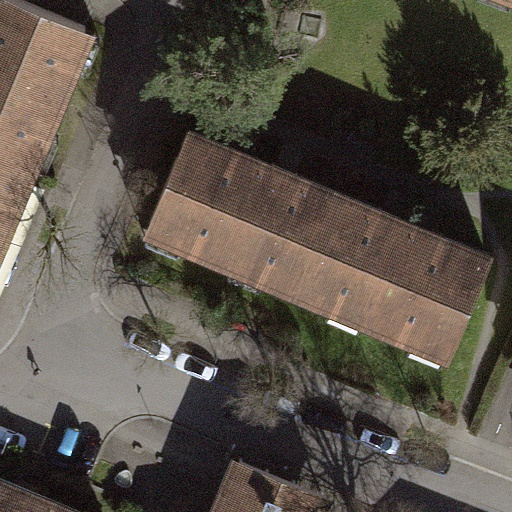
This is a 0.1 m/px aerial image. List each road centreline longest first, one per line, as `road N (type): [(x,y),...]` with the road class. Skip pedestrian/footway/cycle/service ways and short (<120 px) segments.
road 1 (residential): [(59,336),(470,511)]
road 2 (residential): [(59,336),(73,266),(180,0)]
